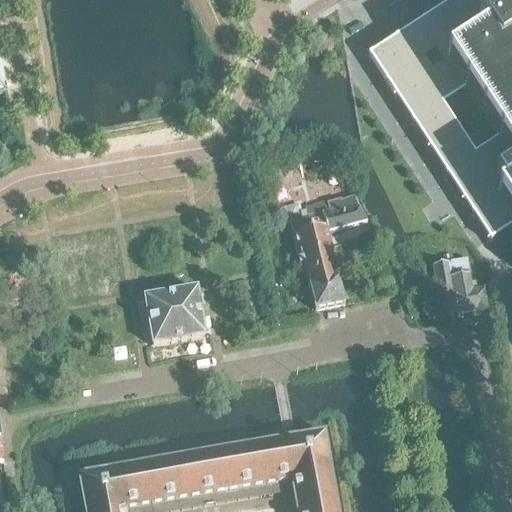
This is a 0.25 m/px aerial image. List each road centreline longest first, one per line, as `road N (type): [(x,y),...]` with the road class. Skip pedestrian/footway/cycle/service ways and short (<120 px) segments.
road 1 (residential): [(445,335),(89,396),(76,406)]
road 2 (unclassified): [(505,511),(473,347),(445,335)]
